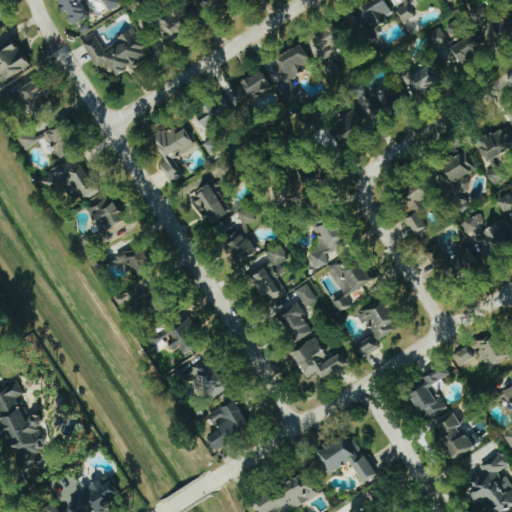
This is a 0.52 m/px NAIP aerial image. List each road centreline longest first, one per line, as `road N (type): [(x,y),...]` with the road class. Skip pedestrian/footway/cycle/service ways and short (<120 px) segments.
road 1 (residential): [(33,0),(297,425)]
road 2 (residential): [(160,511),(511,293)]
road 3 (residential): [(108,125),(304,0)]
road 4 (residential): [(364,183),(371,170),(511,79)]
road 5 (residential): [(446,331),(365,200),(364,183)]
road 6 (residential): [(442,511),(363,385)]
